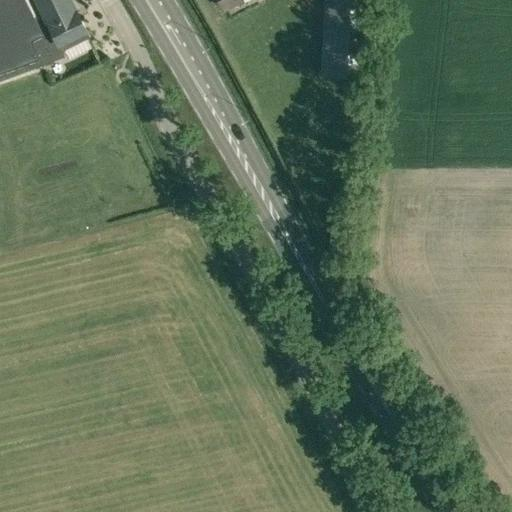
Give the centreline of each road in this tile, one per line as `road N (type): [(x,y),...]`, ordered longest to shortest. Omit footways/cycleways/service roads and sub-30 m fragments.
road 1 (unclassified): [(107,0),(168,132),(381,511)]
road 2 (primary): [(135,0),(305,289),(354,355)]
road 3 (primary): [(354,355),(161,0)]
road 4 (primary): [(455,511),(354,355)]
